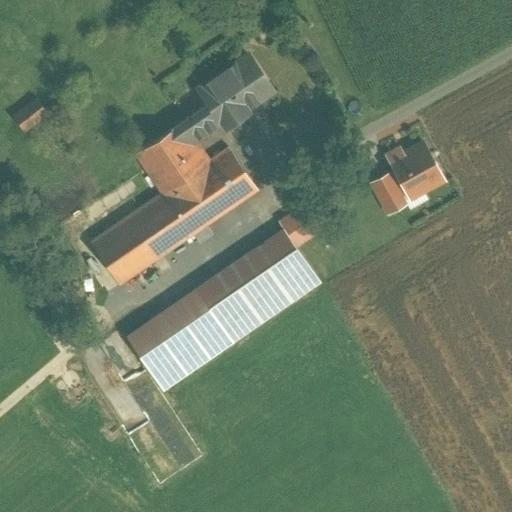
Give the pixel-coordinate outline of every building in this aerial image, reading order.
[(183,122),(195,139),(220,121),(223,125),(273,90),(248,55),(198,89),(209,104),(183,122)] [(37,98),(13,117),(24,131),(48,112),(37,98)] [(135,155),(162,193),(91,241),(120,285),(194,234),(207,225),(257,190),(229,147),(209,159),(195,139),(183,122),(135,155)] [(400,148),(386,156),(394,171),(390,173),(402,196),(406,194),(408,197),(443,178),(424,143),(404,154),(400,148)] [(402,196),(390,173),(389,172),(371,181),(389,212),(406,203),(402,196)] [(280,223),(284,230),(129,335),(165,388),(320,281),(295,245),(314,232),(299,210),(280,223)] [(207,225),(194,234),(200,243),(213,233),(207,225)] [(64,285),(48,297),(64,318),(79,306),(64,285)]
